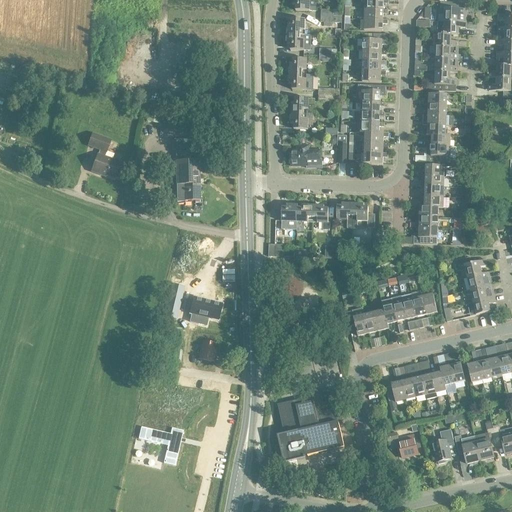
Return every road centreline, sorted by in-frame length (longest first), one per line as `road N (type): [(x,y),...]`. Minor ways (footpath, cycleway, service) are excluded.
road 1 (tertiary): [(236,490),(250,407),(245,183)]
road 2 (residential): [(384,511),(359,371),(368,361),(511,327)]
road 3 (track): [(247,233),(121,211),(0,162)]
road 4 (residential): [(423,0),(407,21),(403,168),(393,181)]
road 5 (tertiary): [(245,183),(239,0)]
road 6 (residential): [(275,183),(271,0)]
road 7 (unclassified): [(384,511),(511,481)]
